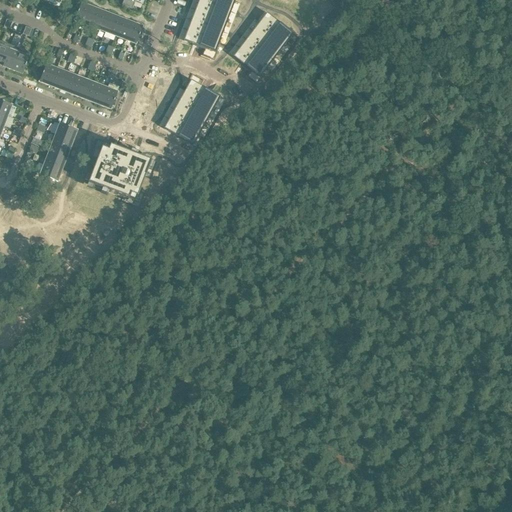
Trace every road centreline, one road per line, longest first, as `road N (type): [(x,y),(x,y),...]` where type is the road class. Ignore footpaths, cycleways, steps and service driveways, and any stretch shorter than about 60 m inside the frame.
road 1 (unknown): [(0,420),(308,93)]
road 2 (residential): [(0,9),(140,74),(113,124),(41,99)]
road 3 (unknown): [(308,93),(400,0)]
